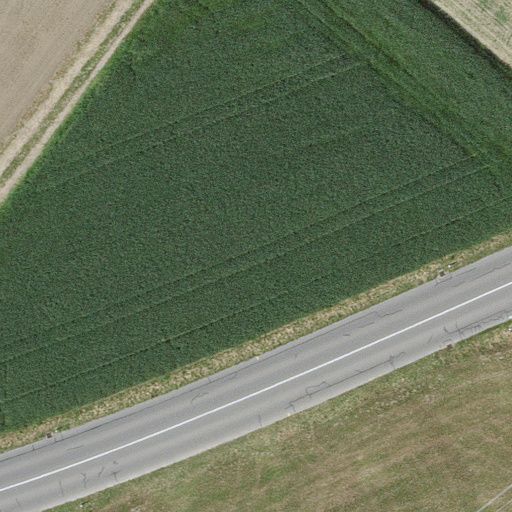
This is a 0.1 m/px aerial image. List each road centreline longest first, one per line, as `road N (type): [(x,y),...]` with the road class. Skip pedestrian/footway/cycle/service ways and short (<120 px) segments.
road 1 (secondary): [(511,282),(274,386),(0,489)]
road 2 (track): [(0,183),(145,0)]
